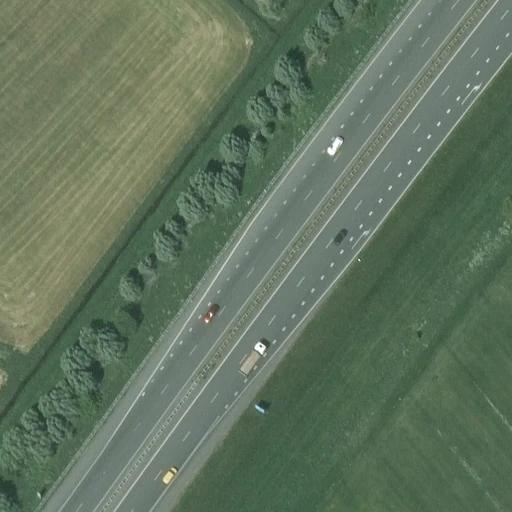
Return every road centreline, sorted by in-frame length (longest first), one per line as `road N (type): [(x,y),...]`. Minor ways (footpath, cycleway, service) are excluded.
road 1 (motorway): [(457,0),(79,511)]
road 2 (motorway): [(133,511),(511,11)]
